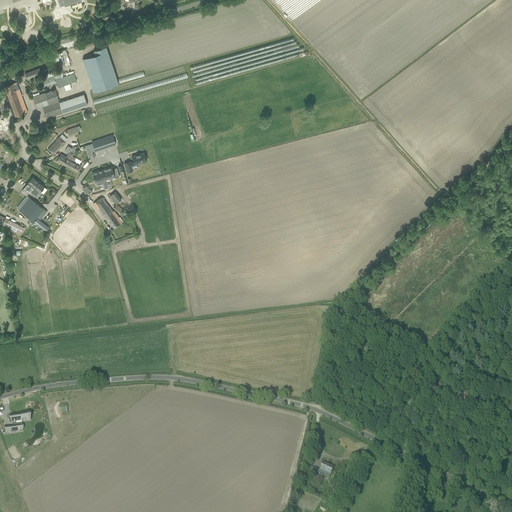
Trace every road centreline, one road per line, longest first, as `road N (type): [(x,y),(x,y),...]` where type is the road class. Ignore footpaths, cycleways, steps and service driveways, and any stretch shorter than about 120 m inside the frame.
road 1 (unclassified): [(511,508),(318,410),(191,381),(63,383),(0,397)]
road 2 (track): [(511,139),(345,306)]
road 3 (unclassified): [(0,59),(209,0)]
